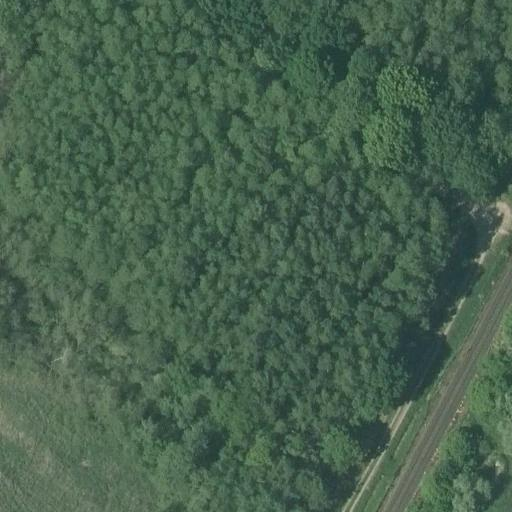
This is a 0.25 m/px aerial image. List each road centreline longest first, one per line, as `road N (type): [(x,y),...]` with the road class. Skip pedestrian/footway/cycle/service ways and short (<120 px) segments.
road 1 (track): [(343,511),(460,288),(482,218),(472,209)]
road 2 (unclassified): [(472,209),(350,133),(208,0)]
